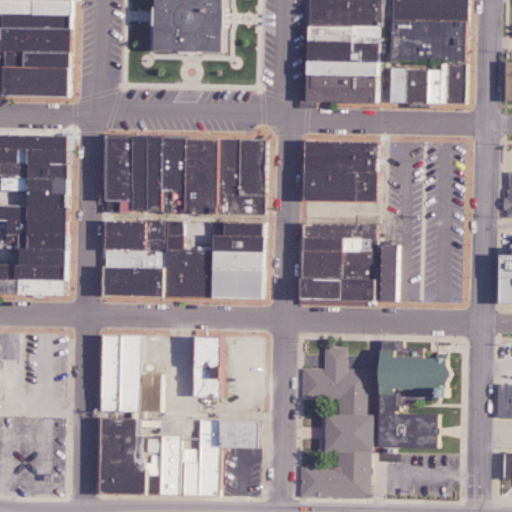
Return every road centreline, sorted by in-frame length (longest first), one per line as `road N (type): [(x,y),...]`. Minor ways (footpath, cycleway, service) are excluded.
road 1 (residential): [(95,111),(82,511)]
road 2 (residential): [(279,511),(283,115)]
road 3 (residential): [(477,511),(487,121)]
road 4 (residential): [(282,313),(0,309)]
road 5 (residential): [(511,319),(282,313)]
road 6 (residential): [(283,115),(487,121)]
road 7 (residential): [(95,111),(120,103),(283,115)]
road 8 (residential): [(487,121),(488,0)]
